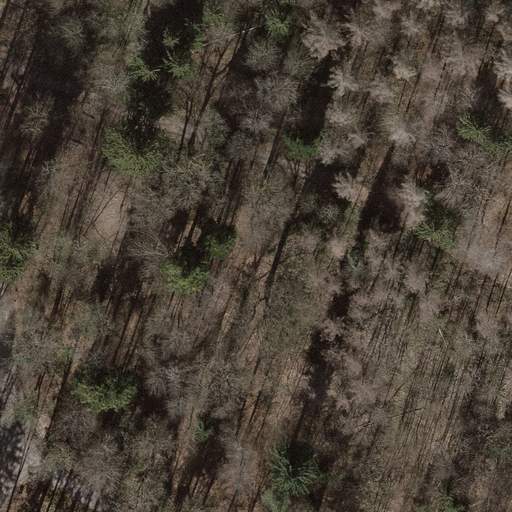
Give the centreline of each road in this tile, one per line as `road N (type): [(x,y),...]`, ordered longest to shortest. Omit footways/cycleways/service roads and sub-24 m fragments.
road 1 (motorway): [(0,88),(511,3)]
road 2 (track): [(511,272),(308,177),(135,110)]
road 3 (track): [(0,62),(135,110)]
road 4 (track): [(0,324),(9,378),(0,444)]
